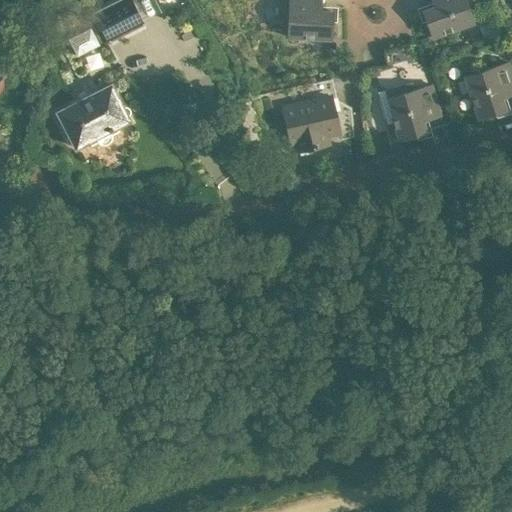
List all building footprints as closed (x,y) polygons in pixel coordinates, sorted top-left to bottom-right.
[(130,0),(115,0),(91,12),(103,37),(140,19),(130,0)] [(288,0),(287,37),(331,39),(332,11),(320,10),(320,0),(288,0)] [(422,11),(432,37),(473,22),(464,0),(431,0),(434,7),(422,11)] [(68,40),(76,58),(99,47),(91,29),(68,40)] [(464,76),(478,118),(504,109),(501,97),(511,93),(511,74),(508,62),(464,76)] [(1,66),(0,67),(0,87),(10,72),(1,66)] [(411,82),(384,90),(393,122),(387,124),(392,141),(426,132),(422,120),(439,115),(431,84),(413,89),(411,82)] [(129,120),(125,113),(128,112),(128,108),(127,105),(126,104),(124,103),(123,102),(120,103),(110,84),(97,91),(96,89),(88,93),(89,95),(78,101),(77,99),(69,103),(70,105),(57,112),(67,133),(66,133),(66,135),(65,137),(66,139),(67,142),(70,143),(73,143),(75,148),(88,141),(90,146),(97,142),(98,143),(100,144),(101,144),(103,145),(105,144),(106,144),(108,143),(109,142),(110,141),(111,139),(112,138),(112,136),(112,135),(119,131),(116,127),(129,120)] [(282,108),(287,129),(292,128),(297,151),(327,144),(325,135),(339,131),(340,136),(354,132),(351,107),(334,111),(331,97),(282,108)] [(262,100),(267,123),(275,121),(270,98),(262,100)]
